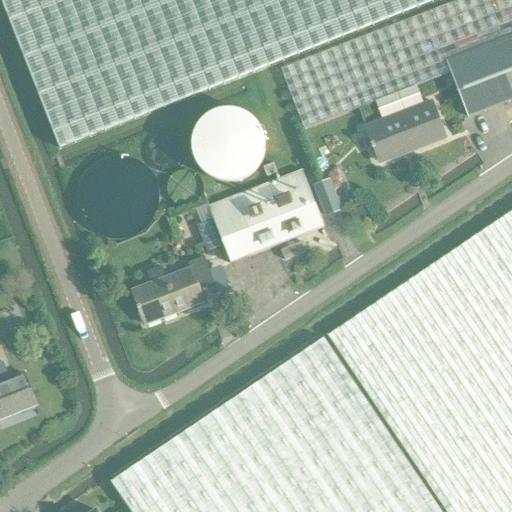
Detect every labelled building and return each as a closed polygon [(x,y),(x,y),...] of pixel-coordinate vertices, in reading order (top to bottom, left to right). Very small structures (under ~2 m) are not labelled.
[(0,0),(59,148),(436,0),(0,0)] [(511,0),(460,0),(281,69),(304,130),(451,73),(468,118),(511,101),(511,0)] [(432,101),(364,127),(379,166),(447,139),(432,101)] [(208,257),(225,250),(231,264),(273,248),(295,239),(325,228),(303,171),(209,208),(213,220),(197,226),(208,257)] [(329,180),(314,186),(327,217),(341,212),(329,180)] [(363,207),(350,216),(355,224),(368,214),(363,207)] [(511,511),(511,212),(328,337),(446,511),(511,511)] [(151,284),(132,291),(145,326),(205,304),(200,290),(201,289),(215,284),(205,258),(188,264),(190,269),(166,278),(162,267),(147,273),(151,284)] [(440,511),(324,339),(111,483),(130,511),(440,511)] [(24,374),(10,380),(3,362),(0,363),(0,419),(36,405),(24,374)]
